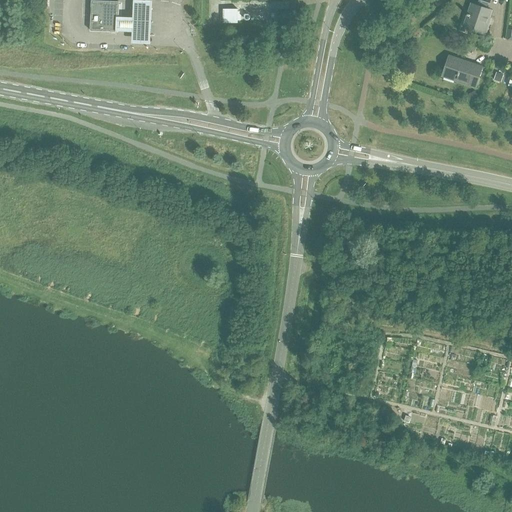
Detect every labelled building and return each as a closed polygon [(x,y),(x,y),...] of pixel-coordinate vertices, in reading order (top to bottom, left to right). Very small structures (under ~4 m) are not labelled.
[(490,4),(491,0),(477,0),(479,0),(477,7),(471,5),(467,17),(469,17),(465,28),(483,34),(491,12),(486,10),(488,3),(490,4)] [(119,2),(92,1),(91,31),(118,32),(118,31),(119,17),(119,2)] [(127,18),(119,17),(118,31),(126,32),(132,32),(132,42),(150,43),(151,28),(152,12),(152,2),(134,1),(133,11),(133,18),(127,18)] [(238,9),(223,9),(223,12),(223,22),(223,23),(238,23),(238,9)] [(442,77),(475,88),(482,67),(449,56),(442,77)]
